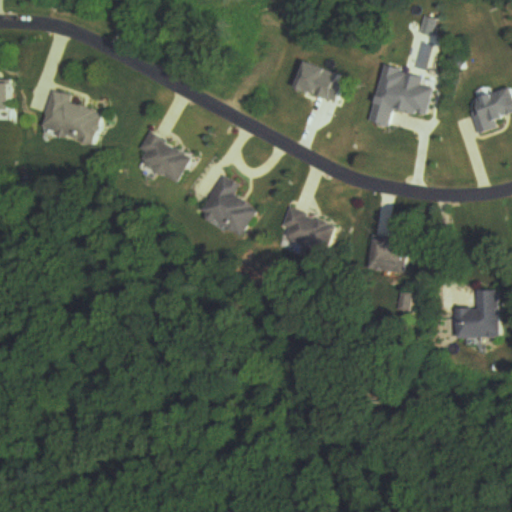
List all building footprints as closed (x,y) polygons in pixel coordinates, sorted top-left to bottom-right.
[(0,113),(22,114),(22,83),(0,82),(0,113)] [(485,134),(511,126),(511,92),(476,103),(485,134)] [(112,113),(80,105),(82,98),(62,93),(51,133),(103,147),(112,113)] [(141,165),(184,186),(198,157),(155,136),(141,165)] [(249,240),(266,212),(242,198),(249,187),(232,177),(209,215),(249,240)] [(289,241),(336,256),(346,226),(298,211),(289,241)] [(417,243),(381,238),(376,271),(412,276),(417,243)] [(464,310),(464,340),(509,340),(509,292),(485,292),(485,310),(464,310)]
